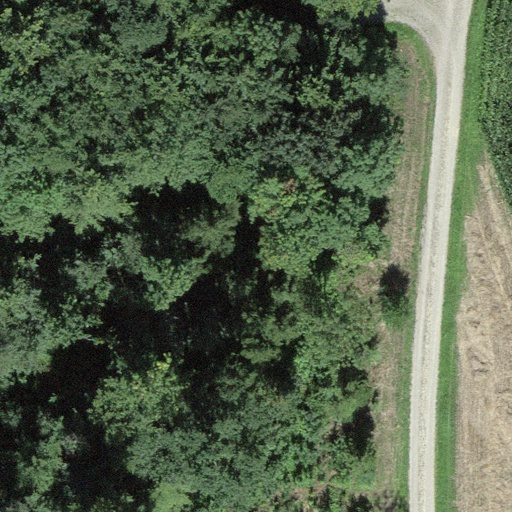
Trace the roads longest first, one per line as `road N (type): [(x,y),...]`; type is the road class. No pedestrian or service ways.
road 1 (track): [(470,0),(425,331),(421,511)]
road 2 (track): [(382,0),(0,247)]
